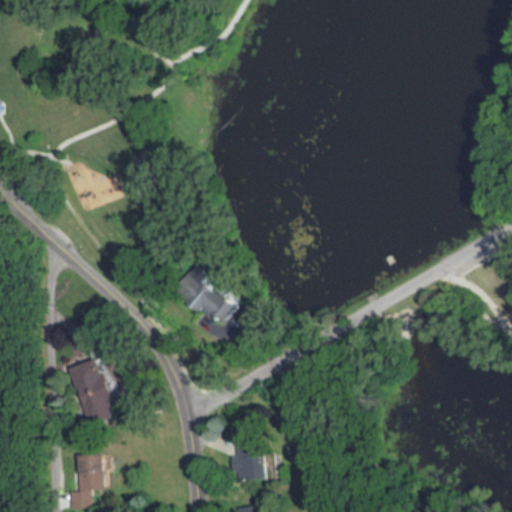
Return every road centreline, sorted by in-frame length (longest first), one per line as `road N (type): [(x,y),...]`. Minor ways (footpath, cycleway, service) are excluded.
road 1 (residential): [(200,511),(185,389),(153,327),(57,247),(0,175)]
road 2 (residential): [(511,230),(190,415)]
road 3 (residential): [(50,511),(57,247)]
